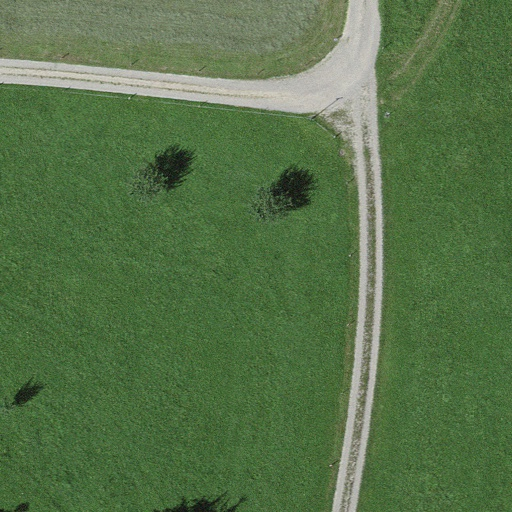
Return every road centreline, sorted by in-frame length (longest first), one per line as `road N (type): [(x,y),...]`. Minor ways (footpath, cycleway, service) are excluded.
road 1 (track): [(341,511),(368,369),(366,0)]
road 2 (track): [(0,74),(263,95),(368,92)]
